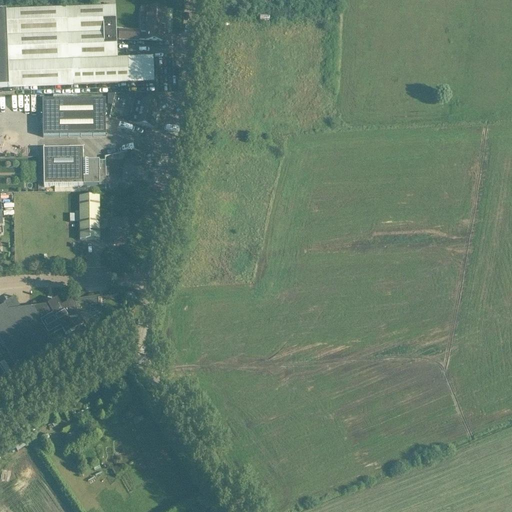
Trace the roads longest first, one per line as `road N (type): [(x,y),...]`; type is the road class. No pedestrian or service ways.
road 1 (unclassified): [(151,282),(185,106),(191,0)]
road 2 (unclassified): [(235,511),(136,349)]
road 3 (unclassified): [(0,427),(136,349)]
road 4 (unclassified): [(0,287),(151,282)]
